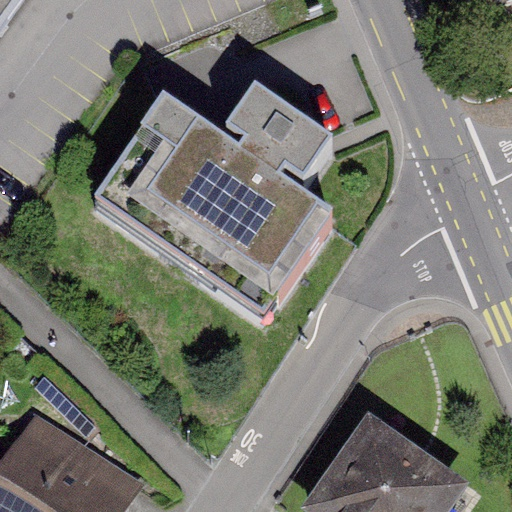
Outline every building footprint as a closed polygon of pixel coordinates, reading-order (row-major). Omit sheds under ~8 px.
[(0,0),(0,25),(19,0),(0,0)] [(511,0),(468,0),(481,32),(511,19),(511,0)] [(166,117),(96,217),(267,334),(337,233),(303,209),(338,158),(259,103),(223,156),(166,117)] [(131,511),(146,488),(38,426),(0,491),(0,511),(131,511)] [(359,430),(305,511),(461,511),(469,500),(359,430)]
